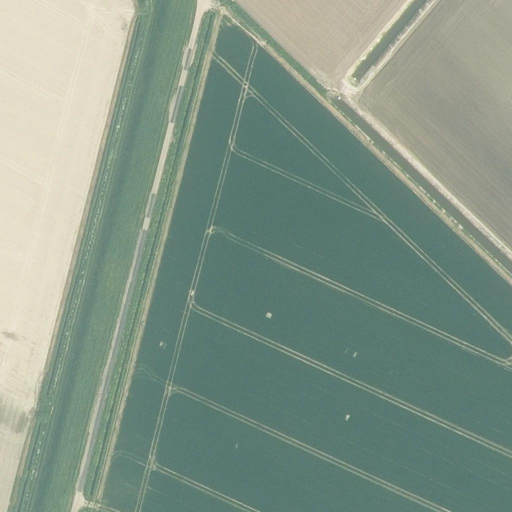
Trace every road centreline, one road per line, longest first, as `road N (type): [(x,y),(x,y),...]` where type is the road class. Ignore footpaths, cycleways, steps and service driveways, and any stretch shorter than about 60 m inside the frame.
road 1 (unclassified): [(76,511),(201,0)]
road 2 (track): [(27,511),(152,0)]
